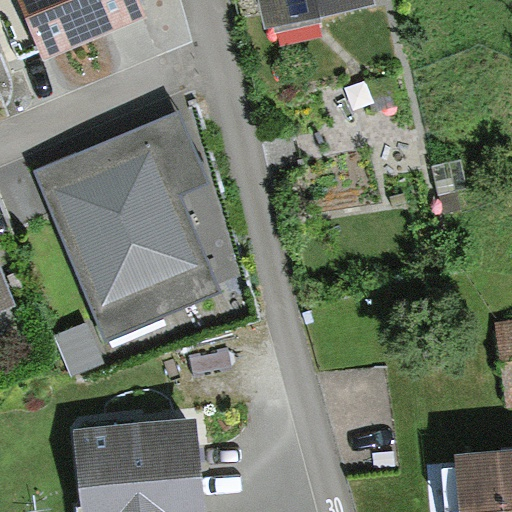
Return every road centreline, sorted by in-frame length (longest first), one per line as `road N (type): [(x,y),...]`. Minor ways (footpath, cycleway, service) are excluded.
road 1 (residential): [(216,44),(332,511)]
road 2 (residential): [(0,138),(216,44)]
